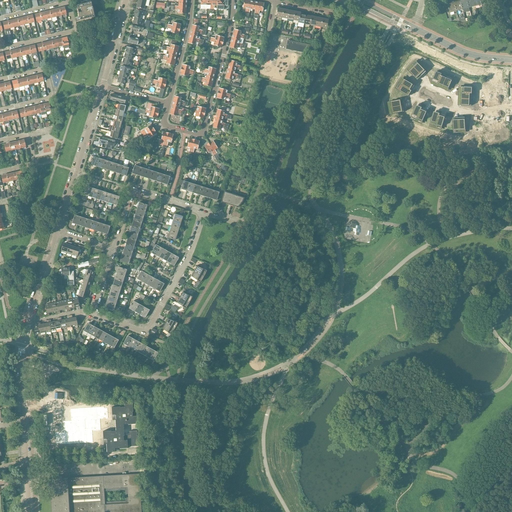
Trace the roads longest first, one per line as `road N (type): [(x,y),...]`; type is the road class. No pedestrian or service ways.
road 1 (tertiary): [(28,511),(20,345)]
road 2 (tertiary): [(56,232),(101,87)]
road 3 (residential): [(203,131),(233,0)]
road 4 (residential): [(145,330),(191,251),(203,212)]
road 5 (residential): [(145,330),(89,310),(109,248)]
